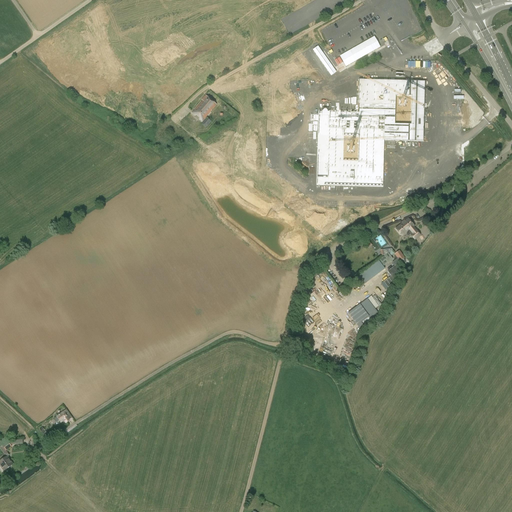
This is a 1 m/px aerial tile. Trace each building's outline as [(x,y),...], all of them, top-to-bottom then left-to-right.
[(310,115),(310,121),(318,121),(316,186),(383,187),(384,141),(423,142),(425,82),(359,80),(358,112),(318,111),(318,115),(310,115)] [(192,113),(202,122),(216,105),(205,96),(202,100),(202,101),(193,112),(192,113)] [(207,118),(201,124),(206,128),(211,122),(207,118)] [(236,146),(236,147),(235,147),(234,150),(234,159),(234,160),(235,161),(236,161),(236,162),(237,162),(239,162),(242,162),(243,162),(244,162),(249,162),(250,162),(251,162),(251,163),(252,164),(255,164),(264,165),(264,164),(264,163),(265,163),(265,162),(266,162),(275,162),(276,122),(269,122),(269,121),(268,121),(264,121),(264,122),(263,122),(263,123),(261,123),(261,122),(260,122),(236,121),(234,122),(235,130),(236,130),(236,131),(236,146)] [(419,155),(418,179),(435,179),(435,156),(419,155)] [(414,239),(419,234),(413,227),(414,226),(407,219),(395,229),(402,236),(409,230),(413,234),(411,235),(414,239)] [(404,259),(399,252),(394,255),(397,260),(398,259),(400,262),(404,259)] [(389,254),(379,262),(383,267),(393,259),(389,254)] [(388,272),(391,277),(384,282),(388,288),(390,286),(395,282),(393,279),(397,276),(396,274),(400,270),(397,265),(400,263),(400,262),(398,259),(397,260),(393,263),(395,266),(388,272)] [(379,262),(372,267),(357,278),(363,286),(369,282),(373,278),(384,270),(385,270),(383,267),(379,262)] [(375,295),(349,313),(359,328),(379,314),(375,309),(381,304),(375,295)] [(327,333),(326,335),(337,339),(339,334),(338,333),(339,331),(338,330),(340,325),(338,324),(336,327),(327,324),(325,330),(324,329),(323,332),(327,333)] [(66,423),(72,419),(66,410),(57,417),(60,422),(64,420),(66,423)] [(0,457),(0,459),(1,461),(0,461),(0,465),(4,471),(13,465),(7,456),(9,455),(6,451),(12,447),(8,441),(5,437),(0,440),(0,446),(1,447),(0,447),(0,448),(4,454),(0,457)]
